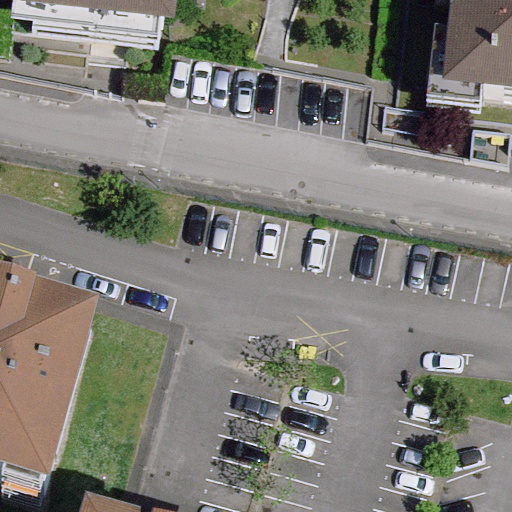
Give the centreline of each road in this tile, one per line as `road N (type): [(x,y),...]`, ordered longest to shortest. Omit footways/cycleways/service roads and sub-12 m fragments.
road 1 (residential): [(0,222),(224,288),(511,351)]
road 2 (residential): [(0,118),(511,218)]
